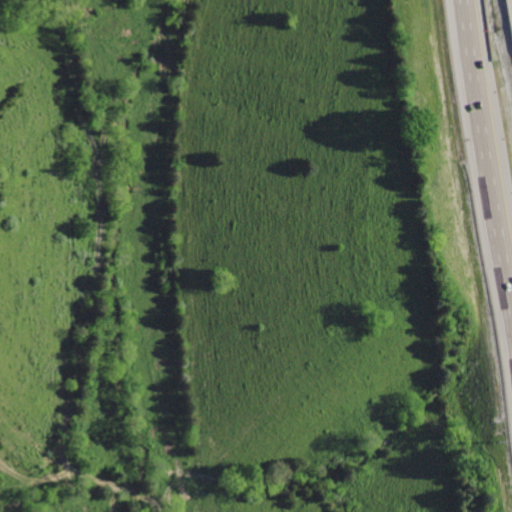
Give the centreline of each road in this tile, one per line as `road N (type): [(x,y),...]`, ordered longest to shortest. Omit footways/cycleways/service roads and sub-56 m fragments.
road 1 (track): [(163,511),(145,492),(76,472),(64,456),(104,184),(79,103),(65,25),(70,0)]
road 2 (motorway): [(461,0),(511,357)]
